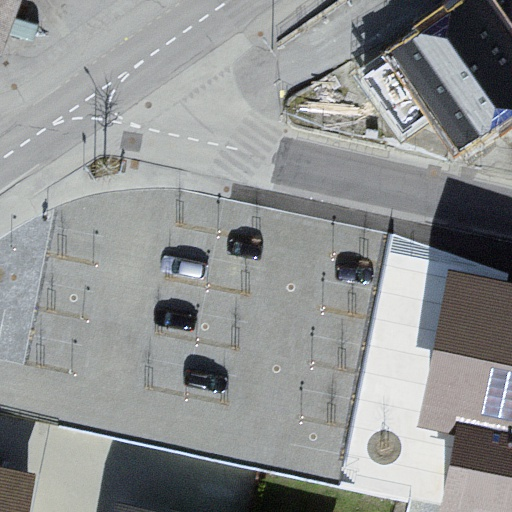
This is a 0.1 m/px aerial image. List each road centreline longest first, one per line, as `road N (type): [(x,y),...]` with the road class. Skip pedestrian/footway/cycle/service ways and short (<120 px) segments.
road 1 (residential): [(121,78),(147,115),(174,133),(326,177),(511,216)]
road 2 (tertiary): [(121,78),(0,162)]
road 3 (tertiary): [(234,0),(121,78)]
